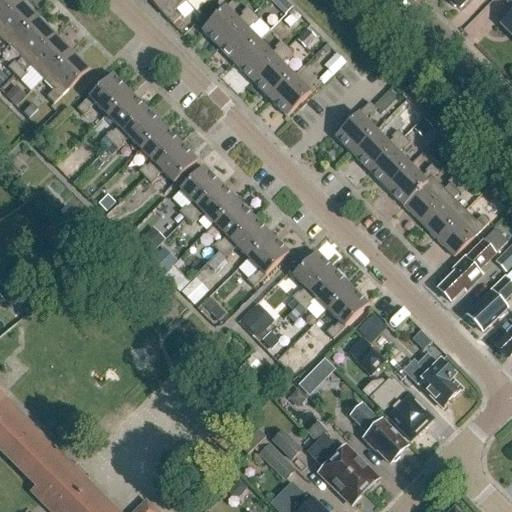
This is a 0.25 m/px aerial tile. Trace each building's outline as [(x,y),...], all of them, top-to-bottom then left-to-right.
[(0,0),(0,26),(22,4),(18,0),(0,0)] [(184,4),(179,0),(146,0),(174,27),(180,20),(174,14),(184,4)] [(218,5),(213,0),(211,0),(207,5),(212,11),(218,5)] [(285,18),(293,10),(282,0),(274,0),(271,3),(285,18)] [(446,0),(445,1),(448,3),(447,6),(449,8),(452,8),(458,13),(472,0),(446,0)] [(511,41),(511,2),(507,7),(511,12),(511,17),(500,29),(511,41)] [(0,39),(10,50),(39,21),(22,4),(0,26),(0,39)] [(220,51),(254,17),(248,11),(241,17),(242,19),(237,23),(236,22),(225,11),(202,34),(220,51)] [(250,35),(247,33),(251,28),(254,30),(260,23),(254,17),(220,51),(236,68),(260,45),(250,35)] [(290,18),(284,24),(290,30),(296,24),(290,18)] [(478,40),(490,28),(479,18),(468,30),(478,40)] [(16,79),(56,38),(39,21),(10,50),(20,60),(22,62),(16,67),(15,66),(9,71),(14,76),(16,79)] [(305,51),(315,40),(307,32),(297,43),(305,51)] [(44,84),(72,55),(56,38),(16,79),(22,84),(27,78),(25,76),(31,71),(33,73),(44,84)] [(253,85),(288,51),(282,45),(271,56),(260,45),(236,68),(253,85)] [(293,79),(283,69),(294,58),(288,51),(253,85),(270,102),(293,79)] [(55,107),(90,73),(72,55),(44,84),(54,94),(48,100),(55,107)] [(333,78),(345,66),(336,57),(324,68),(333,78)] [(14,76),(9,71),(4,67),(0,70),(0,89),(1,90),(14,76)] [(106,119),(129,96),(112,79),(78,113),(84,120),(91,114),(90,112),(95,107),(96,109),(106,119)] [(287,120),(322,86),(315,79),(304,90),(293,79),(270,102),(287,120)] [(15,108),(26,97),(16,88),(6,99),(15,108)] [(381,116),(397,101),(389,93),(374,109),(381,116)] [(113,148),(146,113),(129,96),(106,119),(116,129),(118,131),(113,136),(111,134),(105,141),(113,148)] [(30,121),(39,112),(32,105),(23,114),(30,121)] [(335,140),(352,157),(375,134),(365,124),(377,113),(370,106),(335,140)] [(141,154),(163,130),(146,113),(113,148),(119,154),(124,148),(122,146),(127,141),(130,143),(141,154)] [(425,122),(415,132),(423,140),(433,130),(425,122)] [(415,130),(410,125),(401,133),(406,139),(415,130)] [(146,182),(180,147),(163,130),(141,154),(151,163),(139,175),(146,182)] [(369,174),(404,140),(397,134),(391,140),(392,142),(387,146),(386,145),(375,134),(352,157),(369,174)] [(410,147),(404,140),(369,174),(386,191),(409,168),(399,158),(398,157),(402,153),(404,154),(410,147)] [(454,153),(443,143),(429,157),(440,168),(454,153)] [(174,187),(198,165),(180,147),(146,182),(152,188),(163,177),(174,187)] [(85,170),(74,160),(64,170),(75,181),(85,170)] [(403,208),(432,181),(438,175),(431,168),(425,174),(426,176),(421,180),(420,179),(409,168),(386,191),(403,208)] [(186,222),(221,188),(203,170),(180,193),(191,204),(192,205),(187,211),(185,209),(179,215),(186,222)] [(473,190),(483,180),(475,171),(464,181),(473,190)] [(420,225),(460,186),(454,180),(447,186),(449,188),(444,192),(442,190),(432,181),(403,208),(420,225)] [(466,192),(460,186),(420,225),(436,242),(465,214),(455,204),(453,202),(458,197),(460,199),(466,192)] [(215,228),(237,205),(221,188),(186,222),(192,228),(198,222),(197,221),(203,216),(204,217),(215,228)] [(106,215),(119,203),(111,194),(98,206),(106,215)] [(503,211),(511,202),(505,195),(496,203),(503,211)] [(220,256),(254,222),(237,205),(215,228),(225,238),(226,239),(220,245),(219,243),(213,249),(220,256)] [(128,213),(118,223),(126,232),(137,222),(128,213)] [(454,260),(489,225),(482,219),(476,224),(465,214),(436,242),(454,260)] [(248,262),(271,239),(254,222),(220,256),(226,262),(232,257),(230,255),(236,249),(238,251),(248,262)] [(154,232),(140,246),(149,255),(164,241),(154,232)] [(254,290),(288,256),(271,239),(248,262),(258,272),(259,273),(254,279),(253,277),(247,283),(254,290)] [(479,274),(495,257),(494,255),(484,244),(483,244),(454,273),(455,276),(439,293),(451,305),(468,288),(470,290),(482,278),(479,274)] [(511,249),(496,266),(506,275),(511,268),(511,249)] [(172,269),(178,264),(165,251),(150,265),(163,278),(172,269)] [(299,308),(333,273),(316,256),(293,278),(304,290),(305,291),(300,296),(298,295),(292,301),(299,308)] [(172,269),(163,278),(181,295),(182,295),(189,287),(172,269)] [(327,313),(350,290),(333,273),(299,308),(305,314),(311,308),(309,306),(315,301),(317,303),(327,313)] [(502,305),(511,294),(511,287),(505,280),(466,319),(469,321),(469,324),(472,327),(475,327),(483,335),(498,320),(501,320),(504,317),(504,314),(507,311),(502,305)] [(333,342),(368,308),(350,290),(327,313),(338,324),(339,325),(334,331),(332,329),(327,335),(333,342)] [(215,298),(208,305),(221,320),(228,314),(215,298)] [(256,309),(240,325),(254,340),(270,324),(256,309)] [(374,317),(357,333),(370,346),(387,330),(374,317)] [(511,331),(495,348),(498,352),(498,355),(501,357),(505,358),(508,361),(511,357),(511,331)] [(280,345),(271,336),(262,346),(271,354),(280,345)] [(357,363),(356,364),(371,379),(386,364),(363,341),(349,355),(357,363)] [(443,412),(460,393),(451,383),(454,379),(440,366),(437,369),(427,360),(417,369),(413,365),(404,375),(418,389),(418,388),(443,412)] [(335,373),(324,363),(299,388),(310,398),(335,373)] [(411,444),(431,424),(408,400),(406,401),(393,387),(378,401),(391,415),(387,420),(411,444)] [(308,401),(298,392),(290,401),(299,410),(308,401)] [(0,453),(59,511),(154,511),(146,504),(137,511),(117,511),(0,395),(0,453)] [(400,457),(407,449),(381,423),(380,425),(363,408),(351,419),(371,440),(366,446),(373,453),(377,454),(390,467),(392,465),(396,465),(400,461),(400,457)] [(317,447),(364,495),(376,483),(346,451),(341,455),(325,439),(329,435),(319,424),(307,435),(317,447)] [(302,452),(283,433),(272,444),(291,463),(302,452)] [(246,458),(264,441),(256,434),(239,451),(246,458)] [(297,473),(270,447),(260,458),(286,484),(297,473)] [(364,495),(317,447),(308,456),(324,472),(321,476),(352,507),(364,495)] [(247,490),(238,482),(227,493),(235,502),(247,490)] [(321,511),(305,496),(303,498),(292,486),(270,507),(274,511),(321,511)]
